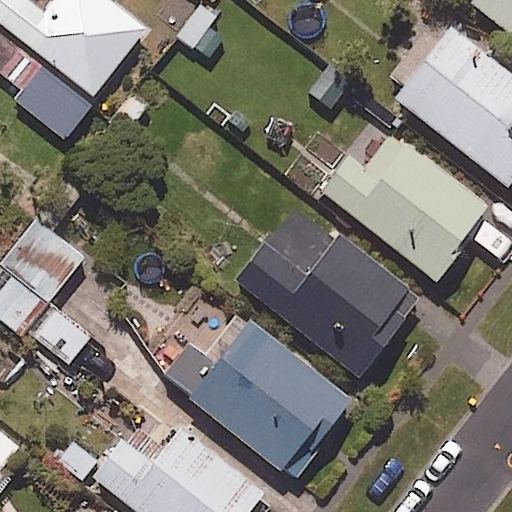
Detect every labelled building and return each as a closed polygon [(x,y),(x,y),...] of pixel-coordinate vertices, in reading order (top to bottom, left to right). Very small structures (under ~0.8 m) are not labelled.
[(0,0),(0,28),(21,45),(42,20),(17,0),(0,0)] [(97,0),(61,0),(23,49),(95,104),(146,37),(97,0)] [(511,0),(475,0),(468,9),(511,43),(511,0)] [(229,39),(197,13),(176,39),(208,66),(229,39)] [(511,194),(511,84),(453,39),(397,110),(510,197),(511,194)] [(357,86),(329,64),(304,95),(333,118),(357,86)] [(489,218),(387,140),(362,173),(347,161),(319,198),(437,287),(489,218)] [(94,345),(49,310),(85,263),(39,227),(0,277),(0,323),(24,342),(68,377),(94,345)] [(422,308),(340,244),(307,286),(263,251),(234,288),(360,387),(422,308)] [(352,411),(252,331),(219,371),(191,349),(165,382),(293,485),(352,411)] [(166,459),(134,435),(94,487),(125,511),(261,511),(267,505),(182,439),(166,459)] [(0,467),(15,451),(0,437),(0,467)]
